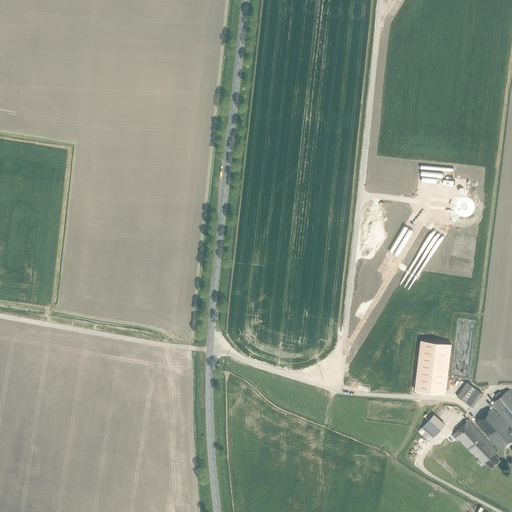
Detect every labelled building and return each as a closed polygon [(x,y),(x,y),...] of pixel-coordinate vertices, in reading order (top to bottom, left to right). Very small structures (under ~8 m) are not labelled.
[(415,384),(415,390),(446,393),(452,344),(421,340),(415,384)] [(458,395),(473,407),(483,394),(467,382),(458,395)] [(511,426),(511,394),(508,390),(502,395),(500,391),(495,395),(498,399),(491,404),(497,411),(499,413),(511,427),(511,426)] [(499,413),(497,411),(496,412),(492,407),(475,421),(501,452),(509,446),(511,448),(511,449),(511,434),(511,433),(511,430),(511,429),(510,430),(507,427),(508,426),(497,414),(499,413)] [(422,428),(434,438),(446,424),(434,414),(430,418),(422,427),(422,428)] [(497,451),(468,419),(453,434),(459,440),(472,454),(473,454),(478,459),(479,458),(484,464),(486,462),(492,468),(500,460),(494,454),(497,451)]
